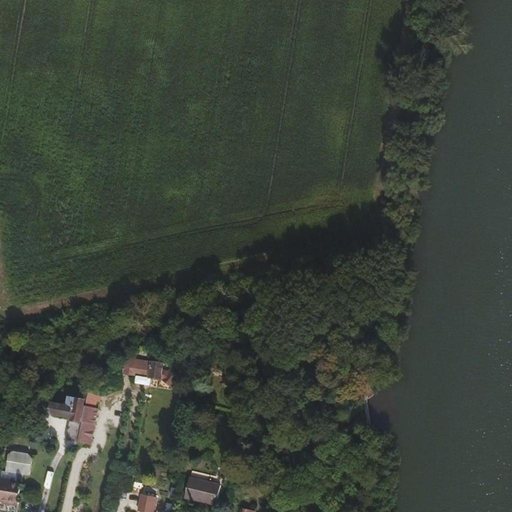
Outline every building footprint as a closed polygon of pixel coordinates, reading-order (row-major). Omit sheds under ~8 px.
[(161,371),(162,366),(130,361),(124,363),(122,374),(132,375),(132,374),(147,376),(147,379),(160,381),(169,388),(177,378),(169,371),(167,373),(165,372),(161,371)] [(73,443),(84,393),(78,392),(76,401),(67,399),(65,408),(50,405),(48,416),(54,416),(68,419),(64,441),(73,443)] [(95,402),(96,397),(87,395),(84,408),(93,410),(95,402)] [(92,426),(95,410),(93,410),(84,408),(84,409),(82,409),(79,423),(92,426)] [(88,445),(92,426),(79,423),(74,443),(88,445)] [(5,471),(30,474),(33,453),(8,450),(5,471)] [(229,482),(232,464),(226,463),(223,481),(229,482)] [(20,484),(21,477),(4,474),(3,481),(20,484)] [(0,501),(16,504),(20,484),(3,481),(0,480),(0,501)] [(214,508),(219,487),(186,480),(182,500),(214,508)] [(153,511),(157,497),(141,494),(137,511),(140,511),(153,511)] [(35,511),(29,511),(31,501),(23,500),(21,511),(35,511)]
